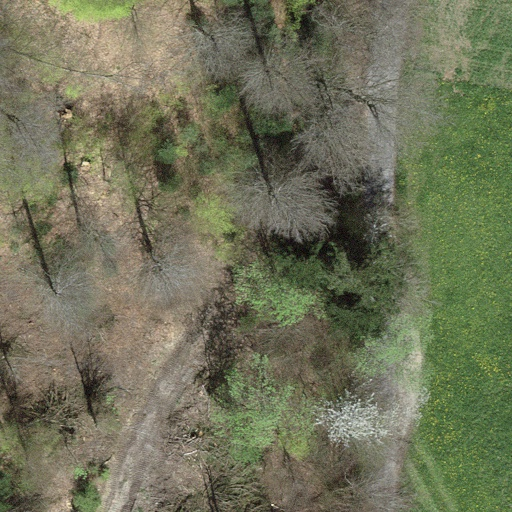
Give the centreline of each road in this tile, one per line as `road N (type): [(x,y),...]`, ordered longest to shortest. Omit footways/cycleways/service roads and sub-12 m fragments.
road 1 (unclassified): [(379,511),(365,0)]
road 2 (track): [(112,511),(185,351),(362,83)]
